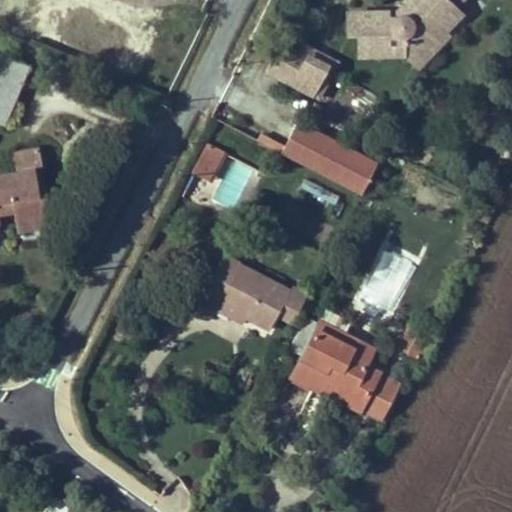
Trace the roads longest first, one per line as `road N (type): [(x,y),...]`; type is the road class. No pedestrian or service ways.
road 1 (residential): [(236,0),(20,420)]
road 2 (unclassified): [(20,420),(151,511)]
